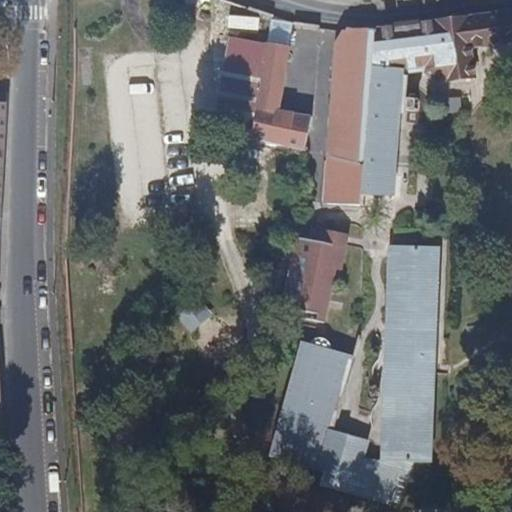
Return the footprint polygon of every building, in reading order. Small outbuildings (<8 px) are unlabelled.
[(198,0),(173,0),(173,12),(198,13),(198,0)] [(511,12),(427,23),(385,28),(373,28),(353,28),(347,28),(337,45),(334,79),(329,137),(323,198),(358,202),(359,192),(392,195),(403,93),(405,73),(425,70),(441,83),(476,79),(472,48),(511,42),(511,12)] [(252,113),(247,138),(303,152),(310,117),(278,111),(291,47),(267,39),(261,61),(223,63),(214,104),(232,107),(252,113)] [(75,85),(89,84),(89,53),(74,53),(75,85)] [(226,133),(247,138),(252,113),(232,107),(226,133)] [(313,227),(310,239),(337,245),(332,269),(341,271),(348,234),(313,227)] [(337,245),(310,239),(297,237),(280,311),(321,320),(332,269),(337,245)] [(350,493),(399,508),(412,463),(429,464),(431,423),(434,352),(437,249),(392,247),(388,363),(384,451),(385,463),(381,472),(359,465),(350,493)] [(301,467),(325,474),(334,477),(346,438),(331,433),(352,363),(329,357),(329,350),(327,345),(320,343),(313,345),(309,350),(298,384),(293,383),(282,420),(287,422),(272,453),(301,467)] [(350,493),(359,465),(365,444),(346,438),(334,477),(325,474),(322,485),(350,493)]
